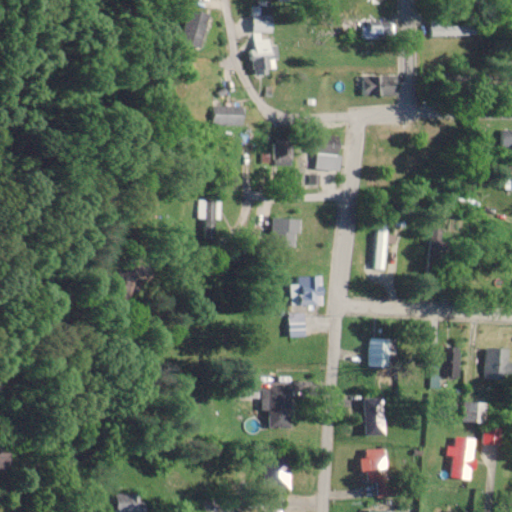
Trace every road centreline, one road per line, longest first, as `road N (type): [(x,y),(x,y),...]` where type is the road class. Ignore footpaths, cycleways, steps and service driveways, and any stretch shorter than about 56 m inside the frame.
road 1 (residential): [(248,84),(271,111),(298,118),(511,112)]
road 2 (residential): [(319,511),(336,303)]
road 3 (residential): [(336,303),(359,113)]
road 4 (residential): [(511,315),(336,303)]
road 5 (residential): [(245,231),(250,197),(347,202)]
